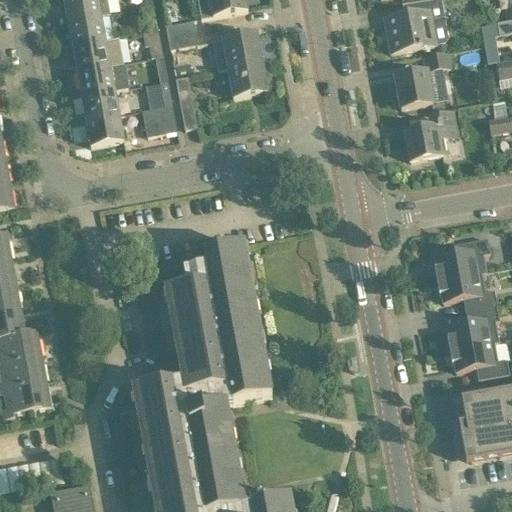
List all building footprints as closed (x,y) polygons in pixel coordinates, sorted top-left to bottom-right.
[(104,0),(71,0),(63,2),(67,26),(100,20),(109,19),(104,0)] [(151,0),(143,0),(146,12),(153,11),(151,0)] [(244,0),(208,0),(213,22),(247,16),(244,0)] [(511,0),(497,0),(498,4),(509,2),(511,12),(504,14),(506,26),(497,28),(506,26),(511,25),(511,0)] [(404,19),(384,23),(390,58),(435,49),(435,47),(447,45),(447,41),(445,30),(446,29),(444,21),(440,1),(402,8),(404,19)] [(153,11),(146,12),(150,38),(158,36),(153,11)] [(100,20),(67,26),(72,52),(105,46),(104,45),(100,20)] [(511,25),(506,26),(497,28),(499,40),(511,38),(511,25)] [(193,26),(166,31),(168,43),(195,38),(193,26)] [(158,36),(150,38),(155,63),(162,61),(158,36)] [(195,38),(168,43),(170,55),(197,50),(195,38)] [(256,39),(221,45),(227,75),(261,69),(256,39)] [(105,46),(72,52),(76,77),(109,71),(123,69),(118,42),(104,45),(105,46)] [(426,76),(395,82),(401,114),(432,108),(426,77),(462,71),(459,57),(424,63),(426,76)] [(162,61),(155,63),(159,87),(167,86),(162,61)] [(486,69),(487,76),(496,75),(500,95),(511,92),(511,64),(507,66),(486,69)] [(261,69),(227,75),(232,104),(267,98),(261,69)] [(109,71),(76,77),(81,102),(114,96),(109,71)] [(186,82),(175,84),(180,112),(191,110),(186,82)] [(167,86),(159,87),(164,112),(171,111),(167,86)] [(114,96),(81,102),(85,127),(118,121),(114,96)] [(164,112),(160,113),(164,138),(176,136),(171,111),(164,112)] [(433,132),(405,137),(410,166),(446,160),(443,144),(456,141),(452,116),(431,120),(433,132)] [(118,121),(85,127),(90,152),(123,146),(118,121)] [(511,121),(488,125),(490,140),(511,136),(511,121)] [(0,187),(10,186),(5,160),(0,161),(0,187)] [(0,213),(14,211),(10,186),(0,187),(0,213)] [(0,264),(11,262),(6,236),(0,237),(0,264)] [(490,259),(487,244),(453,250),(455,259),(435,262),(437,272),(434,272),(437,287),(480,278),(481,278),(486,278),(483,260),(490,259)] [(93,511),(89,491),(50,499),(52,511),(290,511),(289,503),(244,511),(225,411),(271,403),(243,251),(204,258),(206,271),(182,276),(185,293),(164,297),(180,386),(131,395),(148,486),(132,488),(136,511),(93,511)] [(0,289),(15,287),(11,262),(0,264),(0,289)] [(485,297),(481,278),(480,278),(437,287),(439,299),(441,298),(443,308),(463,305),(465,317),(497,311),(494,295),(485,297)] [(0,315),(20,312),(15,287),(0,289),(0,315)] [(499,326),(497,311),(465,317),(467,328),(447,331),(449,341),(447,342),(449,356),(492,348),(494,347),(494,348),(499,347),(495,327),(499,326)] [(0,341),(25,337),(24,337),(20,312),(0,315),(0,341)] [(0,357),(1,362),(0,362),(0,371),(3,371),(2,367),(42,360),(37,334),(24,337),(25,337),(0,341),(0,357)] [(497,366),(494,348),(494,347),(492,348),(449,356),(451,368),(454,368),(456,377),(475,374),(478,385),(509,380),(506,365),(497,366)] [(6,387),(0,388),(0,397),(7,396),(7,392),(46,385),(42,360),(2,367),(3,371),(6,387)] [(10,412),(0,414),(0,415),(1,423),(14,421),(13,417),(51,410),(46,385),(7,392),(7,396),(10,412)] [(511,394),(461,404),(465,427),(458,428),(465,468),(511,459),(511,394)]
